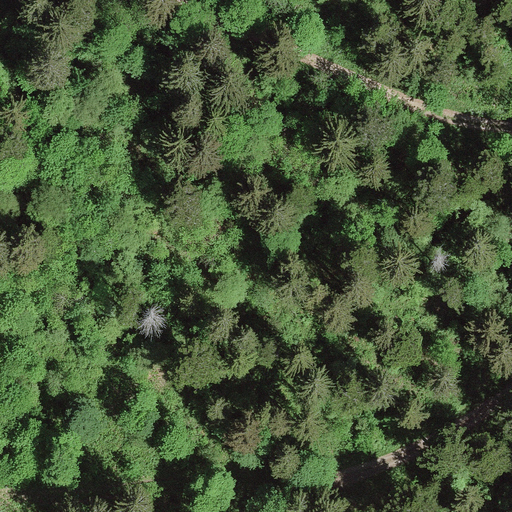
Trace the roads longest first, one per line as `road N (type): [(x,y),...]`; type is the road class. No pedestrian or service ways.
road 1 (track): [(148,0),(236,26),(435,118),(511,127)]
road 2 (track): [(511,389),(436,439),(255,511)]
